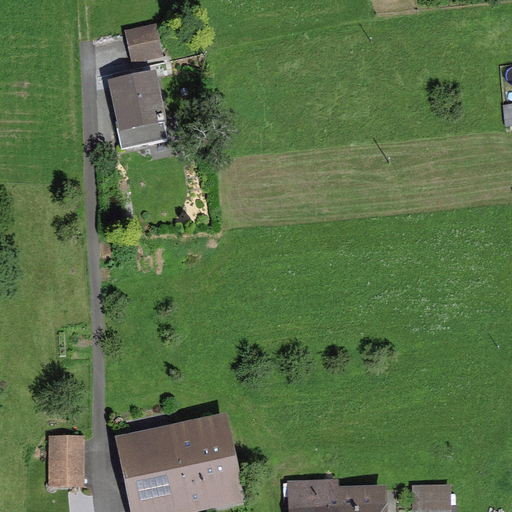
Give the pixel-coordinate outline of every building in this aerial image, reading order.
[(124,33),(130,61),(147,62),(162,58),(155,26),(124,33)] [(155,74),(107,83),(121,152),(169,143),(155,74)] [(511,105),(503,107),(505,127),(511,125),(511,105)] [(224,428),(116,451),(128,511),(223,511),(241,508),(224,428)] [(83,490),(82,441),(44,441),(45,490),(83,490)] [(452,486),(423,487),(423,509),(452,509),(452,486)] [(387,511),(387,488),(282,490),(282,511),(387,511)]
